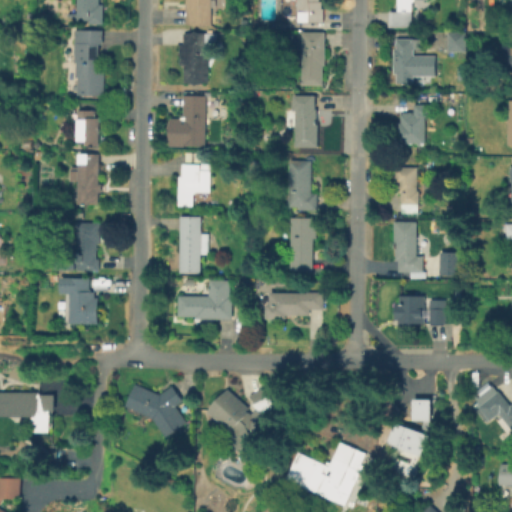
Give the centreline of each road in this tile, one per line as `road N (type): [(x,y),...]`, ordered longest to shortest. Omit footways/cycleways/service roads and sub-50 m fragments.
road 1 (residential): [(511,359),(102,359)]
road 2 (residential): [(141,0),(135,359)]
road 3 (residential): [(356,0),(355,358)]
road 4 (residential): [(102,359),(93,482)]
